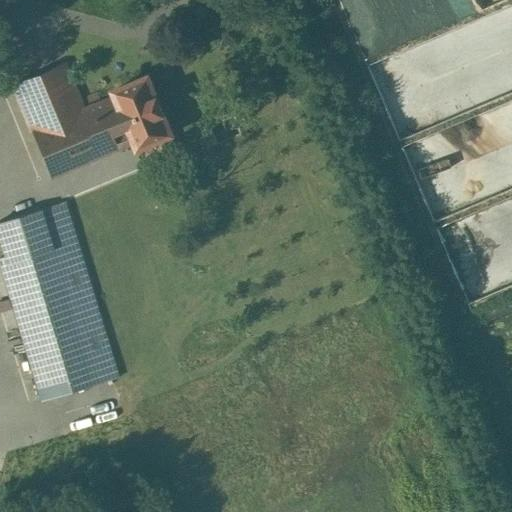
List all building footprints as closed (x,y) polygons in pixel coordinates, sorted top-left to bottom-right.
[(372,61),(402,136),(511,90),(511,50),(505,34),(502,35),(493,11),(372,61)] [(82,109),(63,64),(13,86),(49,175),(49,176),(121,146),(102,101),(82,109)] [(147,77),(113,91),(115,95),(134,140),(137,147),(170,133),(147,77)] [(134,140),(115,95),(102,101),(121,146),(134,140)] [(238,141),(219,147),(223,160),(242,154),(238,141)] [(67,237),(49,242),(39,210),(0,221),(0,243),(47,398),(110,379),(67,237)]
